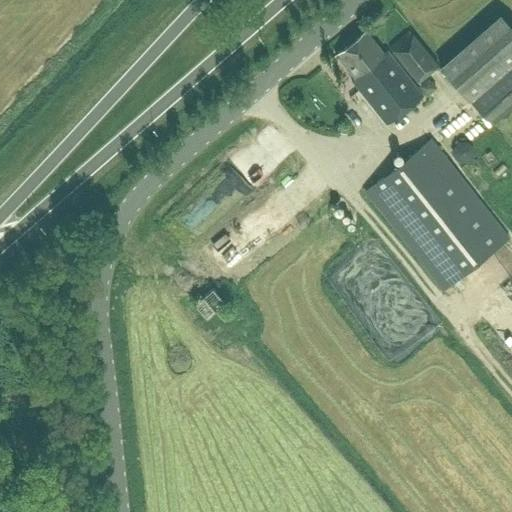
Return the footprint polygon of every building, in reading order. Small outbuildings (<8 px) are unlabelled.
[(511,28),(500,14),(439,67),(466,98),(511,57),(511,28)] [(436,65),(409,30),(389,46),(416,81),(436,65)] [(366,31),(351,42),(336,54),(354,78),(351,80),(384,123),(403,109),(421,94),(386,50),(383,53),(366,31)] [(491,125),(511,106),(511,62),(469,100),(491,125)] [(451,117),(459,128),(475,117),(467,106),(451,117)] [(259,139),(283,162),(297,147),(273,124),(259,139)] [(442,289),(508,238),(430,139),(364,191),(442,289)] [(275,155),(230,171),(239,195),(269,184),(265,171),(279,165),(275,155)] [(197,228),(229,202),(211,181),(180,207),(197,228)] [(262,209),(272,225),(306,205),(297,189),(262,209)]
